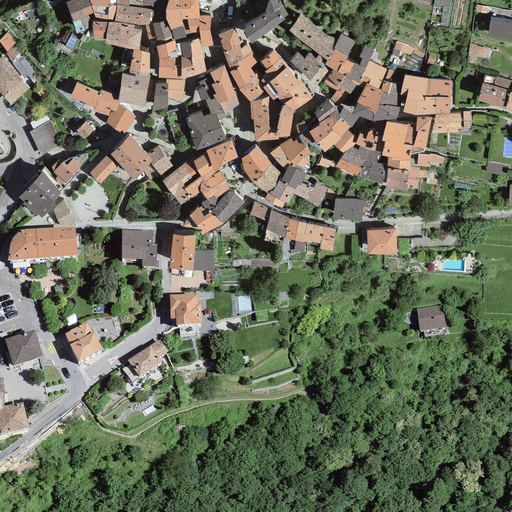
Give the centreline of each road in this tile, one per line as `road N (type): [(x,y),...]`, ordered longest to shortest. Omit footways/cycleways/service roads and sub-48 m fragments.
road 1 (residential): [(225,4),(253,48),(275,47),(319,96),(357,119),(511,112)]
road 2 (residential): [(249,195),(346,224),(511,210)]
road 3 (residential): [(167,225),(162,321),(73,384)]
road 4 (residential): [(225,4),(219,56),(244,102),(248,136)]
road 5 (residential): [(134,124),(39,221)]
road 6 (residential): [(2,281),(23,292),(73,384)]
road 7 (residential): [(39,221),(167,225)]
road 8 (residential): [(134,124),(192,153),(248,136)]
